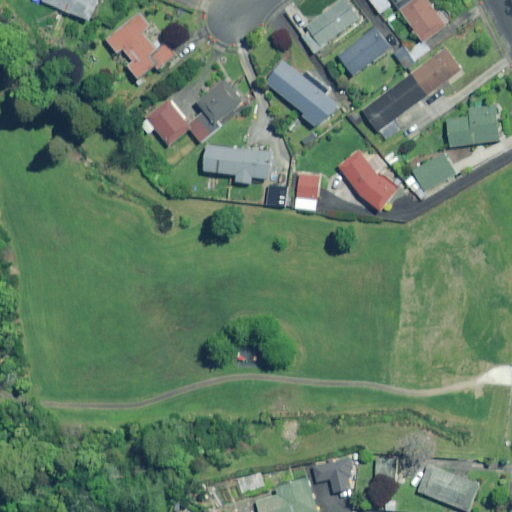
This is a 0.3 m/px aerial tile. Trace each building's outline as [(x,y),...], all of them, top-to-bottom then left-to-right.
[(43,0),(43,1),(91,21),(99,0),(43,0)] [(360,19),(345,0),(340,0),(300,32),(316,53),(360,19)] [(391,6),(386,0),(370,0),(380,14),(391,6)] [(447,27),(427,0),(420,0),(403,13),(424,43),(447,27)] [(151,27),(140,14),(109,39),(142,78),(156,66),(159,70),(176,56),(166,44),(159,50),(145,32),(151,27)] [(392,48),(375,27),(338,55),(355,77),(392,48)] [(429,52),(422,42),(409,52),(404,46),(394,54),(406,70),(429,52)] [(462,70),(444,48),(363,112),(386,141),(402,128),(397,122),(462,70)] [(339,105),(284,61),(267,82),(307,114),(305,116),(320,129),(339,105)] [(245,102),(227,80),(198,103),(205,111),(190,124),(170,100),(142,124),(150,134),(157,128),(172,146),(191,130),(202,143),(222,127),(219,124),(245,102)] [(500,141),(495,106),(468,110),(469,117),(447,121),(450,148),(500,141)] [(273,153),(207,148),(205,172),(239,175),(238,183),(253,184),(253,178),(271,179),(273,153)] [(383,177),(356,152),(339,170),(363,192),(361,194),(381,212),(401,191),(384,175),(383,177)] [(456,175),(444,154),(414,171),(426,192),(456,175)] [(321,175),(300,173),(295,209),(317,211),(321,175)] [(288,189),(270,188),(269,206),(287,207),(288,189)] [(317,483),(331,480),(334,494),(352,490),(349,476),(354,475),(350,459),(314,467),(317,483)] [(470,511),(481,487),(430,467),(420,492),(469,511),(470,511)] [(263,482),(259,473),(240,482),(244,491),(263,482)] [(318,511),(309,478),(278,487),(281,496),(253,504),(254,511),(318,511)]
